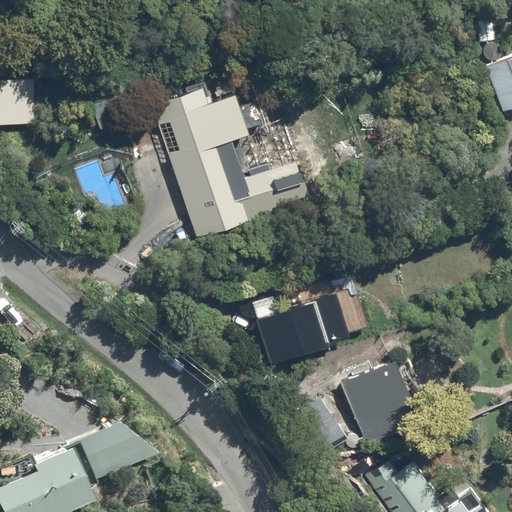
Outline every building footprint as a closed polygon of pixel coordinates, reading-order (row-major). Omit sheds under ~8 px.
[(105,0),(77,0),(99,12),(105,0)] [(511,111),(511,57),(484,70),(504,115),(511,111)] [(208,106),(203,91),(151,109),(166,151),(127,165),(141,204),(178,191),(196,241),(278,212),(276,205),(308,194),(297,164),(264,176),(248,129),(266,122),(254,90),(208,106)] [(243,315),(257,319),(272,368),(353,344),(334,280),(326,283),(324,276),(310,280),(311,283),(297,287),(303,306),(281,313),(274,289),(239,300),(243,315)] [(397,360),(342,385),(369,445),(424,421),(397,360)] [(20,459),(0,468),(0,511),(69,511),(88,504),(83,492),(97,485),(95,480),(146,459),(130,419),(75,442),(77,446),(24,468),(20,459)] [(402,483),(380,499),(389,511),(487,511),(471,488),(439,511),(425,493),(415,501),(402,483)]
